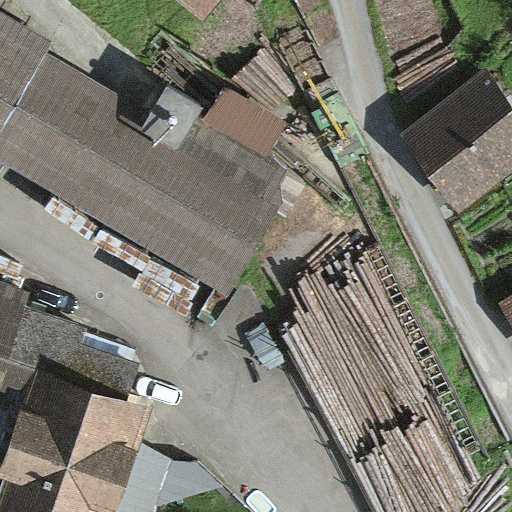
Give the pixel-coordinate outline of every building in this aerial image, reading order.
[(0,35),(0,155),(244,289),(294,197),(0,35)] [(230,76),(208,113),(271,152),(294,115),(230,76)] [(511,115),(486,79),(411,132),(459,199),(511,161),(511,115)] [(25,294),(0,285),(0,425),(2,426),(22,365),(124,399),(136,365),(72,344),(76,329),(20,310),(25,294)] [(511,302),(502,310),(511,324),(511,302)] [(0,511),(109,511),(145,406),(124,399),(22,365),(2,426),(0,425),(0,511)]
